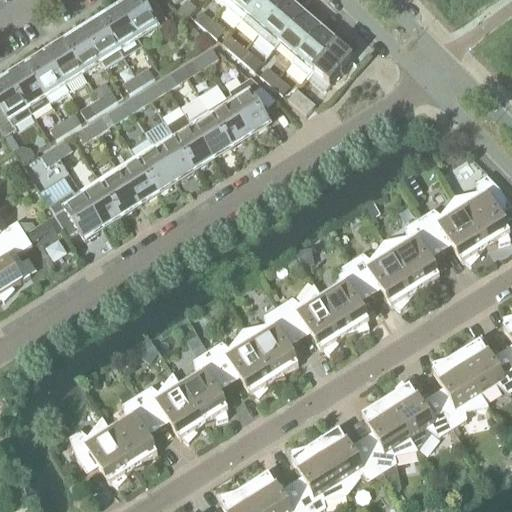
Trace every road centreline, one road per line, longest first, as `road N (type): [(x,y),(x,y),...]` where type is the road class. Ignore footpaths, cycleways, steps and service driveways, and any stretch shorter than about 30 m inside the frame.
road 1 (residential): [(0,358),(419,79)]
road 2 (residential): [(155,511),(511,285)]
road 3 (unclassified): [(419,79),(511,170)]
